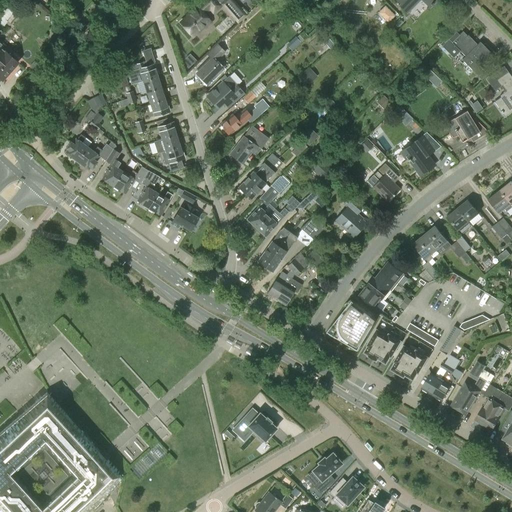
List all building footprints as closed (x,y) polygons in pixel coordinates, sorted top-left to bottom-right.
[(16,0),(11,0),(0,13),(0,22),(4,25),(8,20),(7,19),(20,3),(16,0)] [(191,34),(208,20),(203,15),(210,9),(213,12),(219,6),(213,0),(204,0),(197,7),(180,21),(191,34)] [(232,0),(227,0),(221,6),(237,23),(246,16),(232,0)] [(395,0),(408,12),(419,0),(421,0),(430,8),(437,0),(395,0)] [(378,12),(387,22),(394,15),(385,6),(378,12)] [(440,45),(447,52),(453,46),(465,57),(462,60),(473,72),(491,54),(480,42),(475,47),(473,44),(474,42),(468,36),(467,36),(462,32),(459,35),(454,30),(440,45)] [(287,46),(289,48),(292,51),(300,44),(297,40),(296,39),(287,46)] [(330,41),(325,44),(329,49),(334,45),(330,41)] [(0,81),(2,80),(17,63),(8,54),(9,53),(3,48),(4,47),(0,42),(0,81)] [(207,85),(223,69),(216,62),(226,52),(217,44),(207,55),(211,59),(198,72),(202,76),(200,78),(207,85)] [(137,83),(143,81),(157,77),(154,65),(152,65),(152,63),(153,62),(149,49),(142,52),(145,62),(136,65),(138,70),(134,71),(137,83)] [(189,53),(180,62),(186,68),(195,60),(189,53)] [(41,65),(36,61),(31,67),(36,71),(41,65)] [(511,77),(504,66),(492,75),(501,87),(504,85),(508,90),(500,96),(501,98),(494,102),(505,117),(511,111),(511,77)] [(313,72),(310,69),(299,78),(305,85),(314,76),(311,73),(313,72)] [(483,70),(477,76),(480,79),(485,73),(483,70)] [(430,71),(424,76),(430,82),(435,87),(441,82),(436,76),(430,71)] [(147,93),(161,88),(157,77),(143,81),(147,93)] [(128,85),(126,78),(112,82),(114,89),(128,85)] [(206,97),(217,109),(228,99),(232,103),(243,94),(236,86),(231,91),(223,82),(206,97)] [(266,89),(260,82),(242,98),(248,104),(266,89)] [(151,105),(165,100),(161,88),(147,93),(151,105)] [(383,95),(376,102),(383,109),(390,102),(383,95)] [(136,102),(134,97),(127,99),(129,105),(136,102)] [(119,107),(127,105),(125,99),(117,101),(119,107)] [(154,116),(156,122),(169,118),(167,112),(168,112),(165,100),(151,105),(154,116)] [(476,114),(482,109),(477,101),(472,105),(470,101),(468,103),(476,114)] [(404,125),(411,119),(398,105),(392,110),(404,125)] [(236,118),(233,114),(220,125),(229,135),(242,125),(241,125),(248,120),(250,123),(261,114),(257,108),(248,115),(244,111),(236,118)] [(90,110),(85,118),(89,120),(94,113),(90,110)] [(466,111),(443,125),(450,135),(453,139),(458,136),(462,143),(472,137),(475,141),(488,133),(469,114),(468,114),(466,111)] [(158,128),(161,140),(176,135),(172,123),(170,124),(169,118),(156,122),(158,128)] [(98,131),(102,126),(93,119),(89,125),(98,131)] [(230,155),(242,164),(256,145),(261,149),(269,139),(252,126),(249,130),(230,155)] [(299,136),(309,145),(315,139),(305,130),(299,136)] [(72,158),(71,159),(76,162),(87,148),(82,144),(86,139),(80,135),(77,140),(76,139),(72,144),(70,142),(66,149),(67,150),(65,153),(72,158)] [(176,135),(161,140),(154,142),(158,154),(161,153),(165,151),(165,152),(179,147),(176,135)] [(428,156),(434,152),(423,136),(412,143),(413,145),(402,153),(418,175),(434,164),(428,156)] [(371,146),(366,140),(360,146),(366,152),(371,146)] [(307,147),(302,142),(291,152),(296,157),(307,147)] [(95,161),(99,156),(105,161),(112,149),(106,144),(102,149),(99,146),(98,148),(97,147),(93,152),(87,148),(76,162),(81,166),(81,165),(88,170),(91,167),(92,168),(97,162),(95,161)] [(139,147),(133,149),(136,156),(137,156),(142,153),(139,147)] [(179,147),(165,152),(165,151),(161,153),(165,165),(168,164),(170,172),(183,168),(181,159),(183,158),(179,147)] [(109,185),(113,187),(122,172),(116,168),(120,163),(115,160),(119,153),(112,149),(105,161),(111,165),(102,179),(108,183),(109,185)] [(320,157),(309,169),(323,181),(334,169),(320,157)] [(245,194),(263,174),(266,170),(272,164),(267,160),(261,166),(262,167),(255,174),(253,172),(238,188),(245,194)] [(277,169),(272,164),(266,170),(272,175),(277,169)] [(387,202),(400,189),(391,181),(396,175),(385,164),(373,176),(379,181),(372,187),(387,202)] [(128,176),(122,172),(113,187),(117,190),(118,190),(125,194),(134,180),(140,183),(148,171),(141,166),(136,173),(132,170),(128,176)] [(159,177),(148,171),(145,175),(156,182),(159,177)] [(268,178),(263,174),(245,194),(252,200),(266,184),(264,182),(268,178)] [(247,220),(256,228),(268,215),(263,210),(288,183),(280,176),(260,198),(264,201),(259,207),(247,220)] [(511,181),(500,190),(511,204),(511,203),(511,181)] [(136,201),(148,208),(157,193),(151,190),(154,185),(149,182),(146,187),(145,186),(136,201)] [(193,204),(197,197),(183,190),(183,191),(181,196),(180,197),(193,204)] [(318,194),(314,190),(306,198),(310,202),(318,194)] [(511,204),(511,205),(511,204),(500,190),(488,199),(499,214),(506,209),(507,211),(511,207),(511,204)] [(163,197),(157,193),(148,208),(160,216),(169,201),(168,200),(171,195),(166,192),(163,197)] [(353,238),(366,223),(356,214),(363,206),(351,195),(343,204),(347,207),(334,221),(353,238)] [(468,200),(458,208),(468,222),(479,213),(468,200)] [(184,211),(179,208),(170,223),(177,227),(179,224),(190,230),(197,218),(192,215),(195,210),(187,205),(184,211)] [(163,217),(166,219),(172,210),(168,207),(163,217)] [(273,209),(268,215),(256,228),(265,237),(288,212),(284,208),(278,214),(273,209)] [(458,230),(468,222),(458,208),(448,217),(458,230)] [(313,217),(300,229),(312,239),(324,228),(313,217)] [(511,228),(503,218),(498,222),(507,234),(511,240),(511,239),(511,228)] [(502,238),(507,234),(498,222),(492,227),(502,238)] [(281,231),(287,235),(292,229),(285,224),(281,231)] [(436,226),(425,235),(437,250),(443,245),(446,248),(450,244),(436,226)] [(287,235),(283,241),(265,267),(272,271),(286,252),(285,252),(299,233),(292,229),(287,235)] [(431,255),(437,250),(425,235),(414,244),(429,262),(433,258),(431,255)] [(456,240),(457,241),(466,252),(471,248),(462,236),(456,240)] [(258,261),(265,267),(283,241),(277,238),(274,244),(271,242),(258,261)] [(461,256),(467,263),(471,259),(466,252),(457,241),(451,246),(460,257),(461,256)] [(313,250),(305,257),(318,271),(326,264),(313,250)] [(498,256),(502,261),(509,255),(506,250),(498,256)] [(298,263),(297,263),(303,257),(299,253),(293,259),(294,260),(287,266),(290,270),(298,263)] [(298,263),(290,270),(286,275),(282,283),(283,284),(279,291),(280,292),(276,299),(285,305),(294,291),(296,293),(301,285),(291,279),(294,274),(296,276),(304,269),(304,270),(310,265),(309,264),(303,257),(297,263),(298,263)] [(389,262),(382,270),(398,283),(405,274),(389,262)] [(440,276),(429,262),(423,266),(434,280),(440,276)] [(398,283),(382,270),(375,279),(391,291),(398,283)] [(276,279),(267,294),(276,299),(280,292),(279,291),(283,284),(282,283),(286,275),(281,272),(277,280),(276,279)] [(392,292),(391,291),(375,279),(374,277),(367,287),(383,299),(384,301),(392,292)] [(376,308),(383,299),(367,287),(360,295),(376,308)] [(403,301),(408,305),(410,303),(410,302),(412,300),(407,297),(405,299),(403,301)] [(350,308),(347,307),(328,331),(350,345),(352,343),(354,343),(358,345),(361,346),(377,319),(356,303),(355,306),(352,308),(350,308)] [(503,313),(495,316),(499,327),(507,325),(503,313)] [(460,327),(464,330),(490,319),(482,315),(462,323),(460,327)] [(61,316),(53,324),(82,355),(90,347),(61,316)] [(438,340),(410,323),(406,329),(435,346),(438,340)] [(447,354),(457,338),(459,339),(464,332),(455,326),(440,350),(447,354)] [(392,357),(401,341),(389,334),(388,336),(377,330),(368,345),(369,346),(365,352),(369,355),(368,356),(377,361),(378,359),(386,363),(391,356),(392,357)] [(418,372),(419,373),(428,357),(416,350),(415,352),(404,346),(395,362),(396,362),(392,369),(404,377),(405,375),(413,380),(418,372)] [(440,370),(446,373),(451,365),(456,368),(461,361),(451,355),(447,361),(445,361),(440,370)] [(485,366),(477,361),(471,372),(479,377),(483,369),(485,366)] [(446,373),(451,376),(452,375),(456,368),(451,365),(446,373)] [(466,415),(480,393),(484,395),(495,376),(483,369),(479,377),(480,377),(476,384),(477,385),(470,397),(467,395),(464,400),(465,401),(460,411),(466,415)] [(446,373),(440,370),(436,376),(431,373),(422,388),(432,394),(442,380),(444,376),(446,373)] [(444,376),(442,380),(432,394),(442,400),(455,380),(452,375),(451,376),(446,373),(444,376)] [(466,380),(451,405),(460,411),(465,401),(464,400),(467,395),(470,397),(477,385),(476,384),(475,386),(466,380)] [(158,398),(165,391),(156,382),(149,388),(158,398)] [(0,511),(92,511),(111,496),(121,487),(122,482),(123,476),(108,459),(104,455),(101,451),(66,413),(65,411),(61,404),(46,388),(45,386),(0,427),(0,511)] [(475,420),(483,425),(503,393),(497,389),(491,399),(489,398),(477,417),(475,420)] [(511,405),(511,397),(503,393),(483,425),(492,430),(495,425),(505,408),(509,411),(511,405)] [(506,443),(511,447),(511,446),(511,411),(505,423),(510,426),(502,439),(507,442),(506,443)] [(248,426),(265,441),(276,428),(270,423),(271,421),(267,417),(265,418),(259,413),(252,421),(246,416),(233,430),(239,436),(248,426)] [(167,454),(158,443),(152,448),(129,469),(139,480),(161,460),(167,454)] [(319,464),(312,470),(321,481),(314,486),(320,493),(334,481),(329,474),(341,464),(339,462),(341,461),(335,454),(333,455),(332,453),(325,459),(324,458),(318,463),(319,464)] [(346,505),(363,487),(362,486),(363,485),(358,480),(357,482),(352,477),(344,485),(340,481),(329,492),(334,497),(336,495),(346,505)] [(113,500),(116,506),(121,487),(111,496),(113,500)] [(290,493),(296,497),(300,492),(295,488),(290,493)] [(285,509),(292,499),(286,494),(281,501),(269,492),(260,503),(259,503),(258,503),(257,503),(256,504),(256,505),(255,505),(255,506),(255,507),(255,508),(256,509),(254,511),(255,511),(273,511),(275,510),(276,510),(275,509),(279,505),(285,509)] [(368,500),(359,511),(381,511),(384,508),(374,501),(373,503),(368,500)] [(320,501),(317,504),(322,509),(325,506),(320,501)]
